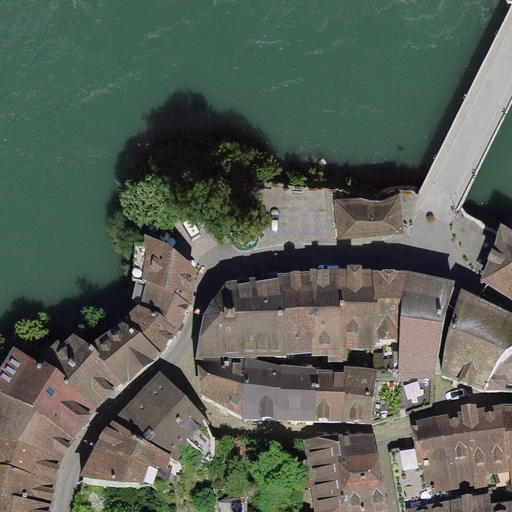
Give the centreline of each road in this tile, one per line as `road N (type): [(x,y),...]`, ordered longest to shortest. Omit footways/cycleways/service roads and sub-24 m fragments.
road 1 (residential): [(174,361),(193,402),(219,427),(258,435),(380,429),(466,406),(511,405)]
road 2 (residential): [(174,361),(209,290),(234,265),(327,255),(422,263)]
road 3 (unclassified): [(422,263),(432,215),(511,53)]
road 4 (residential): [(66,511),(72,478),(107,417),(174,361)]
